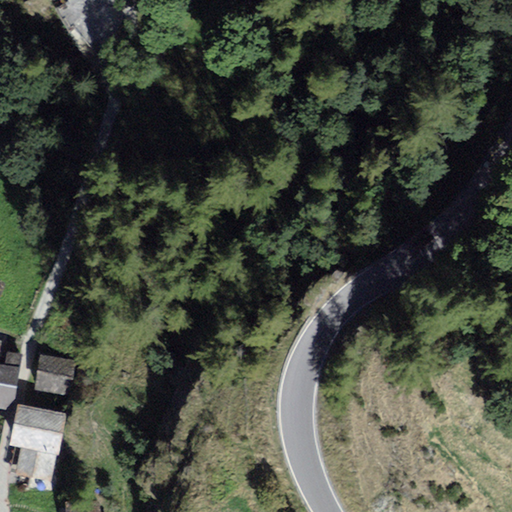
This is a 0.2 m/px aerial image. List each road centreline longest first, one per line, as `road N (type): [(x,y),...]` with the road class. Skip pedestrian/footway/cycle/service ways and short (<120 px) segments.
road 1 (tertiary): [(329,511),(300,439),(307,350),(341,305),(462,212),(511,141)]
road 2 (track): [(31,344),(105,129),(129,0)]
road 3 (residential): [(0,477),(31,344),(0,335)]
